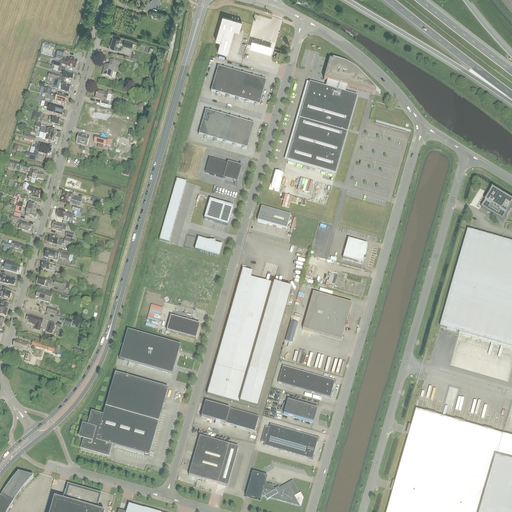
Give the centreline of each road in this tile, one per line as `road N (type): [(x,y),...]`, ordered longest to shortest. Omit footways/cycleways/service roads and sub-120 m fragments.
road 1 (unclassified): [(165,495),(302,19)]
road 2 (unclassified): [(6,390),(7,341),(104,0)]
road 3 (unclassified): [(310,511),(427,128)]
road 4 (unclassified): [(465,153),(362,511)]
road 5 (primary): [(113,313),(203,0)]
road 6 (motorway): [(346,0),(511,102)]
road 7 (unclassified): [(302,19),(368,61),(427,128)]
road 8 (motorway): [(387,0),(511,96)]
road 9 (primary): [(36,438),(87,386),(113,313)]
road 10 (primary): [(113,313),(83,375),(31,431)]
